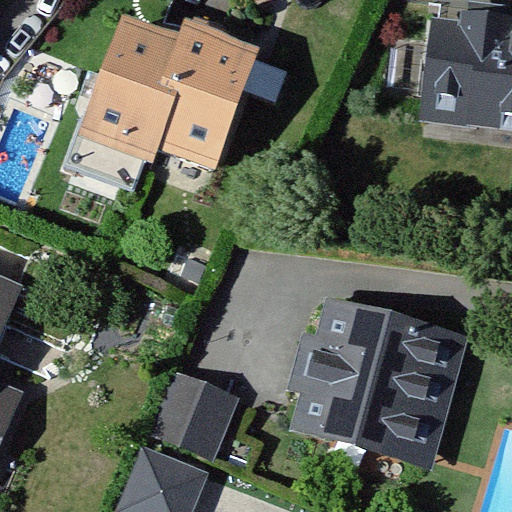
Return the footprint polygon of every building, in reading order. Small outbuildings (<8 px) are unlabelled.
[(168,48),(116,29),(77,133),(216,185),(267,48),(180,16),(168,48)] [(511,26),(429,17),(416,125),(511,135),(511,26)] [(0,310),(9,291),(0,287),(0,467),(32,395),(0,380),(0,310)] [(470,340),(324,300),(286,433),(433,474),(470,340)] [(236,405),(182,383),(157,443),(212,466),(236,405)] [(192,511),(206,479),(151,457),(128,511),(192,511)]
